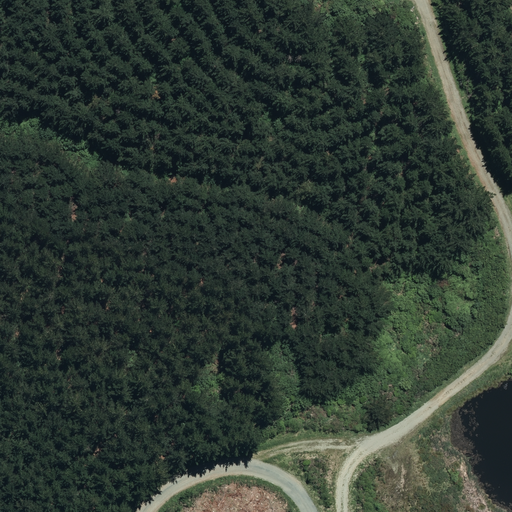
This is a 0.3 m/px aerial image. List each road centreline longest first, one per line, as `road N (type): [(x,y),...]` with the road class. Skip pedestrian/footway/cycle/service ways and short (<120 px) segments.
road 1 (track): [(233,462),(397,432),(456,389),(511,331)]
road 2 (track): [(511,223),(472,146),(423,0)]
